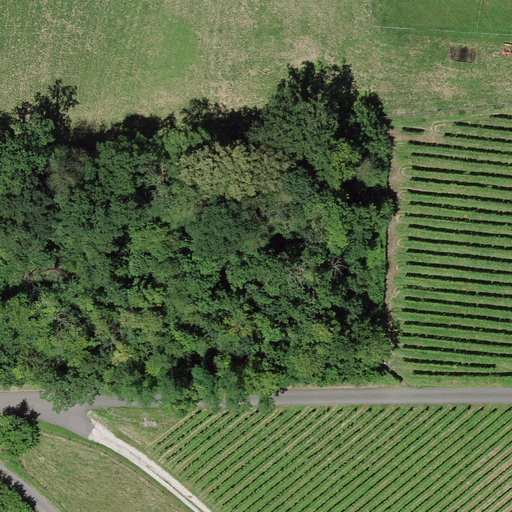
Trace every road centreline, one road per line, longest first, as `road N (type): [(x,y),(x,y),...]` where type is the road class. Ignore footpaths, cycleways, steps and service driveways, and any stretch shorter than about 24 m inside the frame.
road 1 (residential): [(511,397),(0,405)]
road 2 (track): [(33,405),(205,511)]
